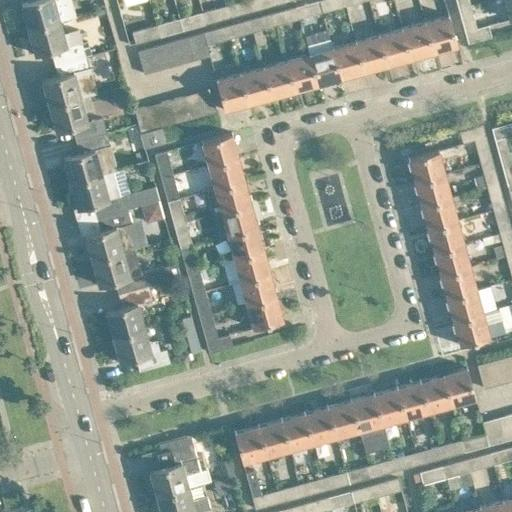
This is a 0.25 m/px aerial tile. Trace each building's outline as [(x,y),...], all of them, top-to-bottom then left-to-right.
[(30,0),(21,3),(28,29),(59,20),(75,15),(71,0),(30,0)] [(228,16),(252,10),(249,0),(245,0),(225,6),(228,16)] [(249,0),(252,10),(275,3),(273,0),(249,0)] [(322,11),(319,0),(318,0),(296,6),(300,18),(322,11)] [(319,0),(322,11),(346,5),(344,0),(319,0)] [(511,18),(511,0),(503,0),(509,19),(511,18)] [(478,27),(472,4),(459,7),(466,30),(478,27)] [(228,16),(225,6),(203,12),(206,22),(228,16)] [(300,18),(296,6),(273,12),(277,24),(300,18)] [(182,29),(206,22),(203,12),(179,18),(182,29)] [(277,24),(273,12),(249,19),(253,31),(277,24)] [(458,45),(449,15),(424,21),(433,52),(458,45)] [(182,29),(179,18),(155,25),(159,35),(182,29)] [(253,31),(249,19),(227,25),(230,37),(253,31)] [(63,33),(59,20),(28,29),(35,53),(51,49),(55,63),(85,55),(78,29),(63,33)] [(433,52),(424,21),(401,28),(410,58),(433,52)] [(494,35),(491,26),(491,24),(478,27),(466,30),(469,42),(494,35)] [(135,42),(159,35),(155,25),(132,31),(135,42)] [(230,37),(227,25),(203,31),(207,44),(230,37)] [(410,58),(401,28),(378,34),(386,65),(410,58)] [(206,44),(207,44),(203,31),(191,35),(198,59),(209,56),(206,44)] [(386,65),(378,34),(355,40),(364,71),(386,65)] [(198,59),(191,35),(181,38),(188,62),(198,59)] [(340,77),(332,47),(329,37),(306,43),(309,53),(317,83),(340,77)] [(188,62),(181,38),(170,40),(177,65),(188,62)] [(177,65),(170,40),(160,43),(167,67),(177,65)] [(364,71),(355,40),(332,47),(340,77),(364,71)] [(167,67),(160,43),(149,46),(155,71),(167,67)] [(155,71),(149,46),(138,49),(144,74),(155,71)] [(317,83),(309,53),(286,59),(294,90),(317,83)] [(96,92),(85,55),(55,63),(59,75),(42,80),(49,105),(80,97),(96,92)] [(294,90),(286,59),(262,66),(271,96),(294,90)] [(271,96),(262,66),(239,72),(248,102),(271,96)] [(248,102),(239,72),(216,78),(224,109),(248,102)] [(210,88),(197,91),(203,114),(217,110),(210,88)] [(203,114),(197,91),(184,95),(191,118),(203,114)] [(191,118),(184,95),(171,98),(179,121),(191,118)] [(87,121),(80,97),(49,105),(56,130),(73,125),(76,139),(106,131),(102,117),(87,121)] [(179,121),(171,98),(159,101),(166,125),(179,121)] [(166,125),(159,101),(146,105),(153,128),(166,125)] [(153,128),(146,105),(134,108),(140,132),(153,128)] [(511,134),(511,121),(491,128),(494,139),(506,136),(511,134)] [(463,143),(475,140),(486,137),(482,124),(460,131),(463,143)] [(117,169),(106,131),(76,139),(80,152),(63,157),(70,182),(113,170),(117,169)] [(239,156),(232,132),(202,140),(209,164),(239,156)] [(511,159),(506,136),(494,139),(501,163),(511,159)] [(492,160),(486,137),(475,140),(481,163),(492,160)] [(409,157),(415,181),(445,173),(438,149),(409,157)] [(173,174),(167,150),(155,153),(162,177),(173,174)] [(245,178),(239,156),(209,164),(215,187),(245,178)] [(511,185),(511,159),(501,163),(507,187),(511,185)] [(498,183),(492,160),(481,163),(487,186),(498,183)] [(120,195),(113,170),(70,182),(77,207),(94,202),(98,216),(127,207),(159,198),(155,185),(123,194),(120,195)] [(451,196),(445,173),(415,181),(421,204),(451,196)] [(179,196),(173,174),(162,177),(168,200),(179,196)] [(251,202),(245,178),(215,187),(205,190),(212,214),(251,202)] [(504,206),(498,183),(487,186),(494,210),(504,206)] [(186,220),(179,196),(168,200),(174,223),(186,220)] [(457,219),(451,196),(421,204),(428,228),(457,219)] [(258,225),(251,202),(212,214),(218,236),(227,234),(258,225)] [(511,230),(504,206),(494,210),(500,233),(511,230)] [(131,221),(127,208),(127,207),(98,216),(101,229),(85,234),(92,259),(134,248),(127,222),(131,221)] [(174,224),(180,246),(192,243),(201,241),(195,218),(186,221),(174,224)] [(464,242),(457,219),(428,228),(434,251),(464,242)] [(264,248),(258,225),(227,234),(234,257),(264,248)] [(511,254),(511,234),(511,230),(500,233),(506,256),(511,254)] [(470,266),(464,242),(434,251),(440,274),(470,266)] [(198,266),(192,243),(180,246),(187,269),(198,266)] [(134,248),(123,251),(92,259),(99,284),(115,280),(119,292),(148,284),(173,277),(170,263),(141,271),(134,248)] [(270,271),(264,248),(234,257),(240,280),(270,271)] [(204,288),(198,266),(187,269),(193,292),(204,288)] [(476,289),(470,266),(440,274),(447,298),(476,289)] [(276,295),(270,271),(240,280),(246,303),(276,295)] [(152,299),(148,284),(119,292),(122,306),(106,310),(113,336),(144,327),(137,303),(152,299)] [(210,311),(204,289),(204,288),(193,292),(199,315),(210,311)] [(483,312),(476,289),(447,298),(453,321),(483,312)] [(283,318),(276,295),(246,303),(252,326),(283,318)] [(217,336),(210,312),(210,311),(199,315),(206,339),(217,336)] [(489,336),(483,312),(453,321),(460,344),(489,336)] [(148,342),(144,327),(113,336),(120,361),(135,357),(138,371),(170,362),(166,348),(159,350),(156,339),(148,342)] [(232,344),(232,342),(229,333),(217,336),(206,339),(209,350),(232,344)] [(511,379),(511,359),(511,355),(499,359),(506,381),(511,379)] [(506,381),(499,359),(489,361),(495,384),(506,381)] [(495,384),(489,361),(478,364),(484,387),(495,384)] [(467,367),(443,374),(452,404),(475,397),(467,367)] [(452,404),(443,374),(420,380),(429,410),(452,404)] [(429,410),(420,380),(397,386),(405,416),(429,410)] [(405,416),(397,386),(375,392),(382,422),(405,416)] [(382,422),(375,392),(351,399),(359,429),(363,441),(386,434),(382,422)] [(359,429),(351,399),(328,405),(336,435),(359,429)] [(336,435),(328,405),(305,411),(314,441),(336,435)] [(314,441),(305,411),(282,418),(290,448),(314,441)] [(511,437),(511,413),(503,416),(509,438),(511,437)] [(509,438),(503,416),(493,419),(499,441),(509,438)] [(290,448),(282,418),(258,424),(266,454),(290,448)] [(499,441),(493,419),(482,421),(484,432),(488,444),(499,441)] [(266,454),(258,424),(234,431),(242,461),(266,454)] [(488,444),(484,432),(462,439),(465,450),(488,444)] [(186,435),(159,442),(165,463),(166,465),(155,468),(149,469),(150,470),(157,495),(187,486),(208,480),(204,468),(199,469),(192,442),(188,443),(186,435)] [(465,450),(462,439),(439,445),(442,457),(465,450)] [(442,457),(439,445),(415,452),(418,463),(442,457)] [(493,463),(511,457),(511,446),(489,452),(493,463)] [(418,463),(415,452),(392,458),(395,470),(418,463)] [(469,469),(493,463),(489,452),(467,459),(469,469)] [(372,476),(395,470),(392,458),(369,464),(372,476)] [(473,482),(469,469),(467,459),(444,465),(447,475),(458,472),(461,485),(473,482)] [(372,476),(369,464),(345,471),(349,482),(372,476)] [(423,482),(447,475),(444,465),(420,471),(423,482)] [(255,470),(246,472),(252,497),(262,494),(255,470)] [(349,482),(345,471),(323,477),(326,489),(349,482)] [(326,489),(323,477),(300,483),(303,495),(326,489)] [(401,488),(398,478),(374,484),(377,495),(401,488)] [(303,495),(300,483),(276,490),(280,501),(303,495)] [(354,501),(377,495),(374,484),(351,491),(354,501)] [(190,500),(187,486),(157,495),(161,511),(210,511),(206,496),(190,500)] [(276,490),(262,494),(252,497),(255,508),(280,501),(276,490)] [(331,507),(354,501),(351,491),(328,497),(331,507)] [(511,511),(511,495),(502,498),(506,511),(511,511)] [(307,511),(313,511),(331,507),(328,497),(304,503),(307,511)] [(506,511),(502,498),(479,504),(481,511),(506,511)] [(307,511),(304,503),(281,509),(282,511),(307,511)]
